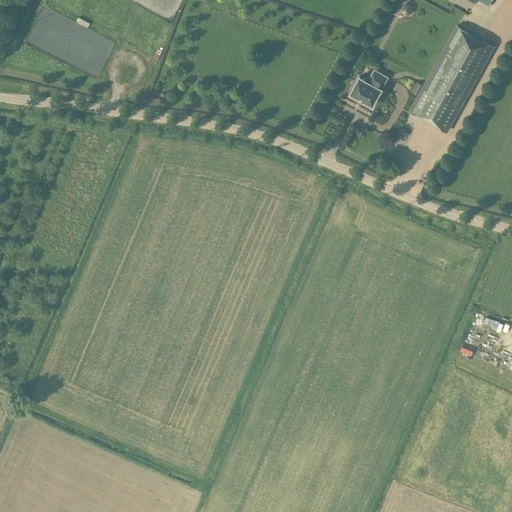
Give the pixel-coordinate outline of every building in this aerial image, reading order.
[(412,10),(412,9),(412,7),(412,6),(411,5),(409,4),(408,3),(407,3),(405,3),(403,4),(402,5),(401,6),(401,8),(401,10),(401,12),(402,13),(404,14),(405,15),(406,15),(408,15),(410,14),(411,13),(412,12),(412,10)] [(410,111),(447,131),(494,46),(457,25),(410,111)] [(388,77),(375,69),(369,81),(360,76),(351,92),(372,104),(388,77)] [(411,91),(418,95),(423,85),(417,81),(411,91)] [(403,124),(387,149),(398,156),(414,131),(403,124)]
